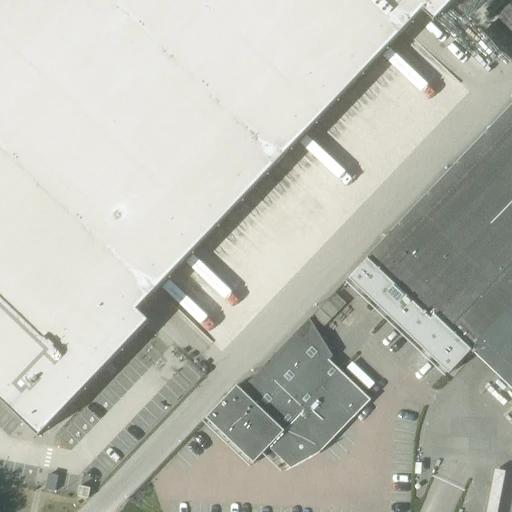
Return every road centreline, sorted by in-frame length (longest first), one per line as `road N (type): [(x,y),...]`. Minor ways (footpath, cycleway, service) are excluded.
road 1 (unknown): [(296,499),(219,477),(155,505)]
road 2 (unknown): [(381,434),(511,474)]
